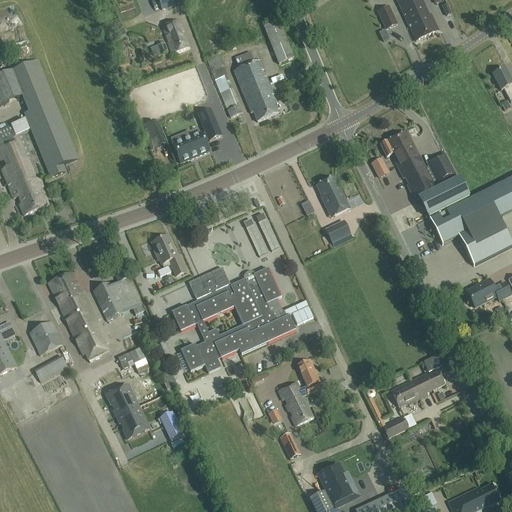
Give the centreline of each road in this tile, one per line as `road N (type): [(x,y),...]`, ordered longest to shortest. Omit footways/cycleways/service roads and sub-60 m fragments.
road 1 (unclassified): [(511,474),(342,124)]
road 2 (tertiary): [(0,263),(158,208),(342,124)]
road 3 (tertiary): [(342,124),(511,17)]
road 4 (unclassified): [(342,124),(292,0)]
